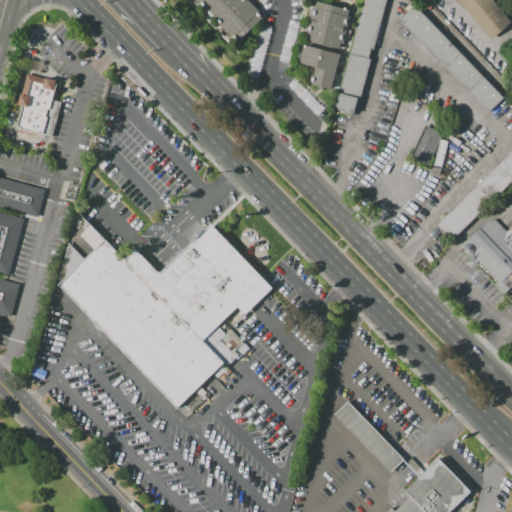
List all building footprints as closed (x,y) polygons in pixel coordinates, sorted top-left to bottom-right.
[(244,0),(261,17),(235,42),(195,0),(244,0)] [(316,0),(348,8),(346,16),(350,16),(343,43),(339,42),(338,47),(306,40),(308,34),(305,33),(312,7),(314,8),(316,0)] [(364,0),(386,0),(354,114),(346,111),(334,108),(364,0)] [(492,0),(511,22),(490,39),(457,0),(492,0)] [(413,5),(503,97),(487,113),(398,20),(413,5)] [(304,44),(340,54),(330,89),(310,83),(312,75),(305,73),(307,66),(299,64),(304,44)] [(20,96),(22,97),(27,79),(39,83),(41,77),(55,81),(50,99),(40,135),(12,127),(18,106),(20,96)] [(50,99),(58,101),(48,137),(40,135),(50,99)] [(413,155),(427,126),(443,134),(440,140),(447,142),(442,167),(435,166),(437,148),(428,163),(413,155)] [(436,224),(511,150),(511,181),(451,240),(436,224)] [(0,178),(46,190),(38,218),(26,215),(12,274),(21,278),(12,317),(0,313),(0,178)] [(495,220),(507,231),(511,226),(511,273),(506,279),(511,287),(503,295),(480,270),(466,255),(460,248),(486,221),(495,220)] [(110,243),(126,262),(137,250),(161,275),(213,225),(267,281),(205,342),(225,364),(176,407),(59,286),(96,251),(82,237),(93,225),(110,243)] [(336,415),(393,473),(407,459),(350,401),(336,415)] [(442,458),(474,490),(451,511),(389,511),(394,507),(397,510),(404,504),(414,495),(409,490),(442,458)]
